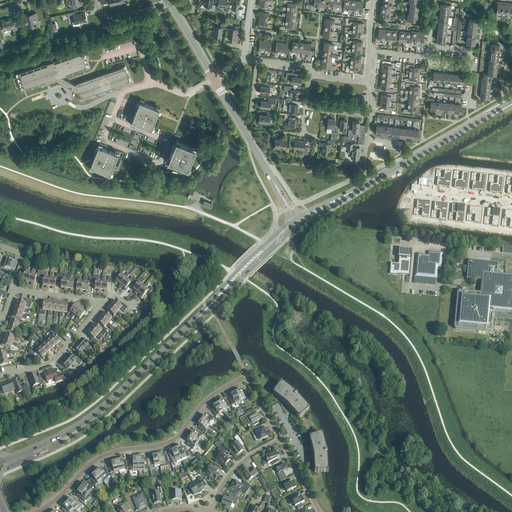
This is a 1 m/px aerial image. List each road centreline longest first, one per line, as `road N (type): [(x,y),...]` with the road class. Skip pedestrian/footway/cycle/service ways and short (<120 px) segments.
road 1 (residential): [(281,439),(242,378),(210,396),(177,437),(93,461),(37,511)]
road 2 (tertiary): [(0,461),(88,418),(208,307)]
road 3 (tertiary): [(371,181),(511,100)]
road 4 (residential): [(0,375),(50,362),(105,301)]
road 5 (tertiary): [(208,307),(298,224)]
road 6 (tertiary): [(292,220),(208,307)]
